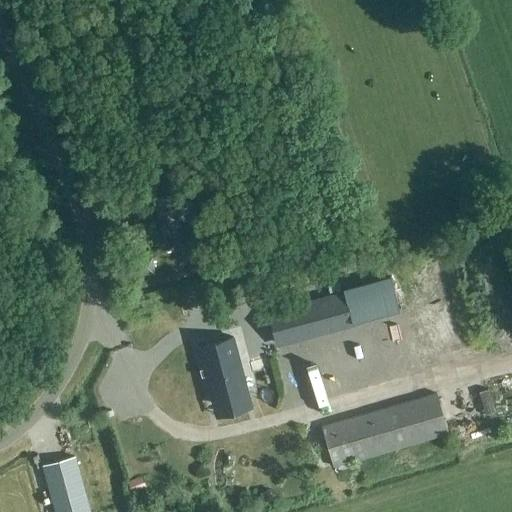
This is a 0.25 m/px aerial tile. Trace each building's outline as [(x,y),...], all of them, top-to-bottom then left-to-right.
[(150,200),(167,250),(185,244),(168,194),(150,200)] [(138,276),(154,273),(152,259),(136,262),(138,276)] [(353,321),(398,309),(389,276),(344,288),(346,294),(353,321)] [(411,316),(414,328),(425,366),(511,341),(496,291),(411,316)] [(354,326),(353,321),(346,294),(269,315),(277,347),(354,326)] [(183,305),(148,316),(170,387),(205,376),(183,305)] [(395,332),(301,360),(313,398),(407,370),(395,332)] [(233,337),(198,347),(204,368),(206,376),(212,401),(247,391),(233,337)] [(498,389),(511,434),(511,399),(508,386),(498,389)] [(437,393),(322,426),(333,466),(449,433),(437,393)] [(161,458),(149,424),(115,437),(126,470),(161,458)] [(90,511),(76,458),(43,467),(55,511),(90,511)] [(260,495),(265,503),(275,496),(270,488),(260,495)]
